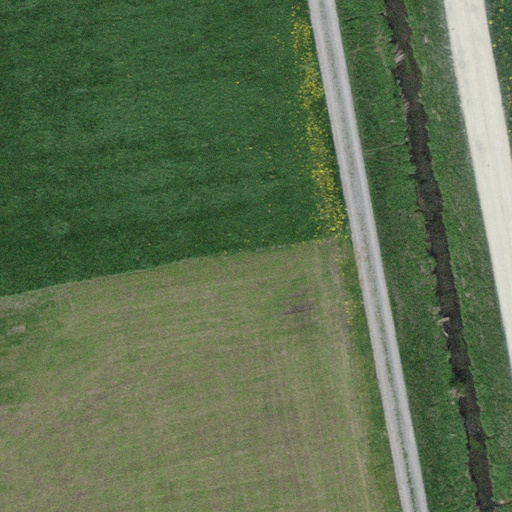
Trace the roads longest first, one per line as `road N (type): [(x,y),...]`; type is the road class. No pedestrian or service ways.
road 1 (track): [(416,511),(321,0)]
road 2 (track): [(460,0),(511,285)]
